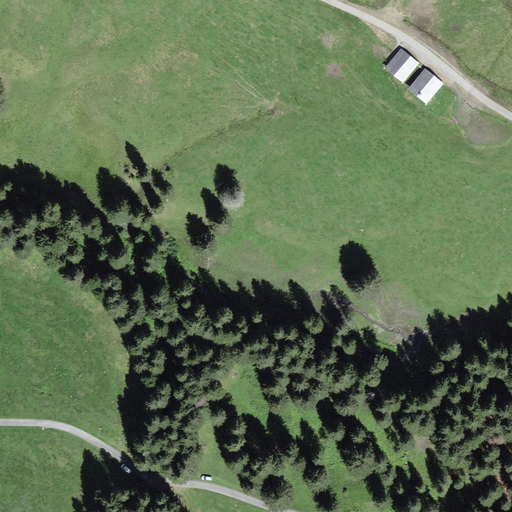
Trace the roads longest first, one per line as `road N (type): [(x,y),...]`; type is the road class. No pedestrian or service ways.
road 1 (track): [(277,511),(153,479),(69,428),(0,423)]
road 2 (unclassified): [(328,0),(411,41),(511,116)]
